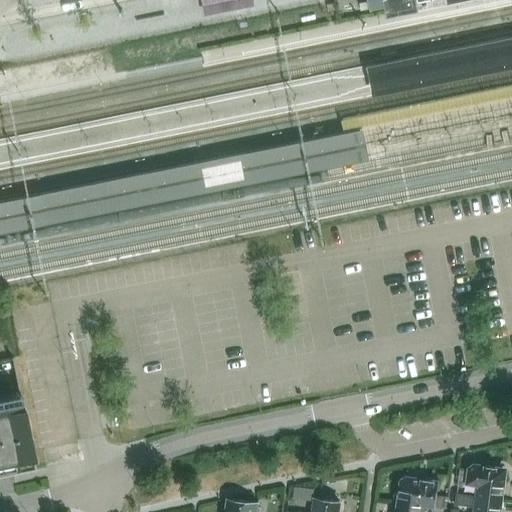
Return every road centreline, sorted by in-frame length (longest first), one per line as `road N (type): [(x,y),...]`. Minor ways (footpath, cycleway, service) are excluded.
road 1 (unclassified): [(102,484),(156,451),(352,407)]
road 2 (residential): [(511,430),(392,455),(366,436),(352,407)]
road 3 (unclassified): [(511,374),(352,407)]
